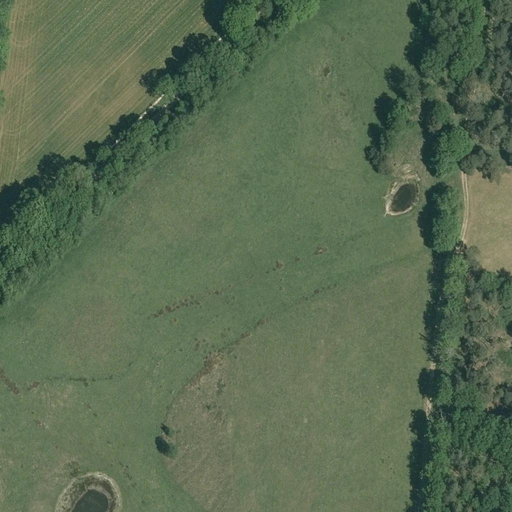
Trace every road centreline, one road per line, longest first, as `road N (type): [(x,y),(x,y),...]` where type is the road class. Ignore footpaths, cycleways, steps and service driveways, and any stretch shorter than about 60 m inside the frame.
road 1 (track): [(427,511),(483,0)]
road 2 (track): [(278,0),(0,274)]
